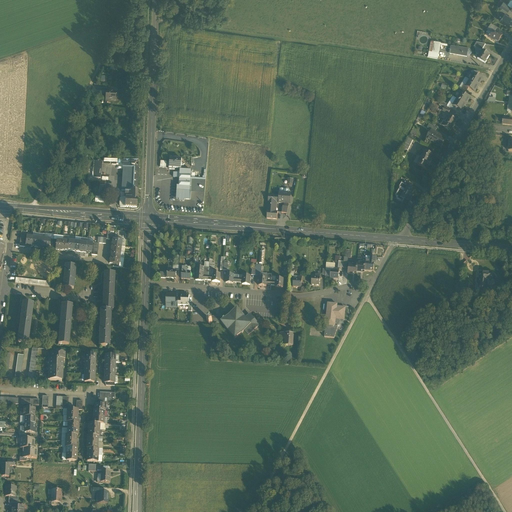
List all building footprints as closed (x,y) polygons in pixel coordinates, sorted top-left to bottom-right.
[(510,9),(511,7),(507,5),(503,2),(499,7),(502,8),(507,11),(509,8),(510,9)] [(500,20),(509,27),(511,22),(511,19),(505,14),(504,14),(500,20)] [(486,28),(491,31),(493,28),(495,29),(497,26),(493,23),(490,22),(486,28)] [(495,40),(498,42),(503,36),(494,30),(492,32),(489,37),(494,41),(495,40)] [(428,58),(437,59),(440,44),(431,42),(428,58)] [(474,47),(481,51),(485,45),(476,43),(474,47)] [(467,57),(467,54),(462,53),(462,49),(450,47),(449,54),(467,57)] [(485,64),(490,56),(482,51),(477,59),(485,64)] [(473,75),(469,81),(478,86),(482,80),(477,77),(473,75)] [(474,92),(478,86),(469,81),(466,86),(466,87),(469,88),(474,92)] [(105,101),(115,101),(116,94),(112,93),(109,93),(106,93),(105,101)] [(460,94),(457,100),(465,105),(469,98),(464,96),(461,93),(460,94)] [(462,111),(465,105),(457,100),(453,105),(453,106),(457,108),(462,111)] [(443,128),(450,131),(456,121),(449,117),(443,128)] [(431,143),(436,133),(435,133),(431,131),(426,140),(431,143)] [(442,137),(436,133),(431,143),(441,148),(445,140),(442,138),(442,137)] [(403,149),(408,152),(413,141),(408,139),(403,149)] [(417,166),(427,172),(430,166),(431,166),(435,158),(425,152),(417,166)] [(169,170),(174,170),(175,169),(181,169),(182,160),(170,159),(169,170)] [(94,177),(100,178),(102,162),(96,161),(94,177)] [(125,192),(133,193),(133,191),(137,191),(138,168),(123,167),(121,192),(125,192)] [(177,186),(177,191),(176,199),(179,199),(179,201),(184,201),(184,200),(190,200),(191,192),(190,192),(191,171),(180,170),(180,174),(180,179),(179,186),(177,186)] [(107,193),(107,186),(105,186),(105,182),(99,181),(98,193),(107,193)] [(404,199),(409,202),(413,196),(412,195),(414,190),(407,186),(405,190),(401,197),(404,199)] [(400,187),(396,195),(397,200),(402,203),(404,199),(401,197),(405,190),(400,187)] [(124,207),(136,208),(137,191),(133,191),(133,193),(125,192),(125,198),(124,207)] [(279,203),(289,204),(291,194),(279,193),(279,196),(279,203)] [(268,202),(267,211),(267,219),(277,220),(278,212),(274,212),(271,212),(272,203),(268,202)] [(366,261),(365,263),(364,271),(370,271),(371,269),(373,269),(374,264),(375,264),(376,261),(370,260),(370,261),(366,261)] [(364,271),(365,263),(357,263),(357,265),(356,272),(361,273),(361,271),(364,271)] [(356,273),(356,272),(357,265),(349,264),(348,274),(353,275),(353,273),(356,273)] [(63,289),(73,290),(75,268),(65,267),(63,289)] [(167,278),(176,279),(176,272),(173,271),(173,268),(168,267),(167,278)] [(190,280),(191,272),(187,272),(187,269),(182,268),(181,280),(190,280)] [(330,279),(338,279),(339,269),(335,268),(334,272),(331,271),(331,276),(330,279)] [(208,280),(208,277),(204,276),(204,273),(203,273),(196,272),(196,281),(203,281),(203,280),(208,280)] [(481,276),(479,276),(479,284),(482,284),(482,289),(487,289),(487,285),(494,286),(494,281),(492,281),(492,273),(488,273),(481,273),(481,276)] [(99,347),(109,348),(110,311),(113,311),(114,275),(104,274),(102,311),(100,311),(99,347)] [(213,274),(213,276),(213,277),(211,277),(208,277),(208,280),(213,281),(212,282),(220,283),(220,274),(213,274)] [(238,283),(238,279),(234,279),(234,276),(234,275),(226,275),(226,283),(233,284),(233,283),(238,283)] [(320,286),(320,275),(318,275),(316,275),(315,278),(312,278),(311,285),(320,286)] [(243,280),(238,279),(238,283),(243,283),(242,284),(250,285),(250,277),(243,276),(243,280)] [(293,287),(301,288),(302,277),(297,277),(297,280),(293,280),(293,287)] [(15,283),(50,288),(50,282),(15,278),(15,283)] [(266,285),(271,286),(271,282),(267,282),(267,278),(259,278),(259,286),(266,286),(266,285)] [(276,282),(271,282),(271,286),(276,286),(275,287),(283,288),(283,280),(276,279),(276,282)] [(171,308),(178,309),(178,306),(178,300),(175,300),(175,295),(167,295),(167,301),(166,305),(172,305),(171,308)] [(189,306),(189,304),(189,296),(184,296),(184,295),(181,296),(181,301),(178,300),(178,306),(189,306)] [(17,343),(28,344),(33,305),(22,303),(17,343)] [(328,304),(326,321),(335,322),(336,320),(340,320),(344,321),(345,308),(337,307),(337,305),(328,304)] [(58,345),(68,346),(72,306),(62,305),(58,345)] [(221,323),(235,339),(244,331),(248,335),(259,326),(250,315),(247,317),(245,319),(244,317),(237,309),(225,320),(223,322),(221,323)] [(334,338),(340,320),(336,320),(335,322),(326,321),(324,337),(334,338)] [(285,346),(292,346),(293,346),(294,343),(293,343),(293,334),(283,334),(283,338),(285,339),(285,346)] [(2,377),(7,378),(11,354),(5,353),(2,377)] [(15,379),(20,379),(23,356),(18,355),(15,379)] [(105,363),(104,376),(114,377),(115,363),(105,363)] [(23,417),(25,417),(34,417),(35,409),(24,408),(23,413),(23,417)] [(24,432),(26,432),(34,433),(35,424),(25,424),(25,427),(24,432)] [(23,449),(24,449),(34,449),(34,439),(25,439),(22,439),(21,444),(20,444),(20,448),(23,449)] [(37,449),(34,449),(24,449),(24,453),(23,453),(22,458),(26,458),(36,459),(36,456),(37,449)] [(1,477),(8,477),(9,466),(9,465),(7,465),(2,465),(1,477)] [(101,483),(109,483),(109,473),(98,472),(97,475),(101,476),(101,483)] [(9,497),(15,498),(15,497),(16,488),(6,487),(5,497),(9,497)] [(60,500),(61,500),(61,490),(52,490),(51,500),(54,500),(60,500)] [(99,504),(108,504),(108,493),(99,493),(96,493),(96,497),(99,497),(99,504)]
